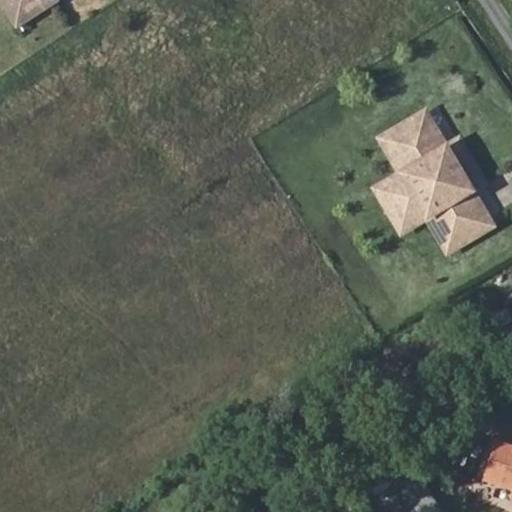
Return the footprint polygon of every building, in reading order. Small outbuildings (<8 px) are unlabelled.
[(5,0),(19,21),(50,0),(5,0)] [(428,217),(449,251),(492,225),(471,191),(446,149),(425,115),(383,140),(403,175),(428,217)] [(446,149),(471,191),(484,183),(459,142),(446,149)] [(403,232),(428,217),(403,175),(378,190),(403,232)] [(511,435),(493,429),(485,452),(511,462),(511,435)]
